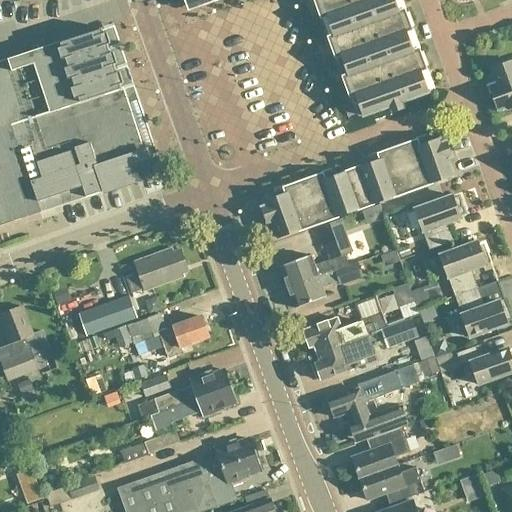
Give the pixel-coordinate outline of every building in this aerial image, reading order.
[(181,0),(186,14),(200,8),(223,0),(181,0)] [(312,0),(313,0),(349,99),(354,97),(362,119),(370,116),(389,109),(391,115),(402,111),(400,105),(418,98),(426,95),(419,73),(424,71),(397,0),(312,0)] [(0,65),(0,228),(63,207),(102,194),(102,195),(137,183),(152,178),(144,154),(142,155),(120,90),(118,91),(98,32),(0,65)] [(511,63),(491,70),(497,87),(488,90),(496,113),(505,110),(506,112),(511,109),(511,63)] [(450,159),(444,143),(440,145),(438,141),(437,141),(435,136),(262,198),(264,204),(262,204),(264,208),(259,210),(265,226),(269,224),(276,241),(451,178),(445,161),(450,159)] [(451,201),(450,198),(413,211),(427,253),(451,244),(444,226),(459,221),(458,218),(463,216),(457,199),(451,201)] [(363,230),(378,230),(378,219),(363,219),(363,230)] [(285,290),(346,267),(342,257),(349,254),(337,221),(316,229),(328,262),(312,268),(308,257),(277,269),(285,290)] [(453,299),(477,290),(470,272),(490,265),(482,245),(477,247),(476,244),(438,258),(453,299)] [(135,276),(123,280),(129,296),(141,292),(142,294),(182,279),(181,276),(186,274),(178,252),(171,255),(170,251),(131,265),(135,276)] [(355,264),(346,267),(285,290),(293,310),(323,299),(320,291),(336,285),(337,289),(361,281),(355,264)] [(410,304),(404,287),(390,292),(396,309),(410,304)] [(483,308),(477,290),(453,299),(468,340),(506,326),(505,323),(510,321),(503,301),(483,308)] [(147,296),(133,298),(136,317),(151,314),(147,296)] [(85,338),(136,320),(128,298),(77,316),(85,338)] [(354,308),(360,325),(339,332),(335,321),(301,333),(307,350),(312,349),(314,356),(384,330),(379,317),(378,317),(373,302),(354,308)] [(0,328),(7,347),(0,349),(0,370),(5,384),(37,372),(31,356),(47,350),(40,333),(31,337),(20,308),(0,316),(0,328)] [(164,331),(162,328),(158,316),(125,328),(130,341),(138,338),(140,343),(158,337),(166,360),(180,355),(178,350),(207,340),(199,319),(164,331)] [(384,330),(314,356),(306,359),(315,382),(318,381),(319,383),(375,362),(370,350),(384,345),(386,350),(416,339),(410,322),(384,331),(384,330)] [(442,341),(428,347),(433,361),(448,355),(442,341)] [(511,351),(507,354),(506,350),(482,359),(478,347),(454,356),(459,368),(468,364),(477,387),(511,374),(511,351)] [(417,366),(422,380),(437,375),(431,361),(417,366)] [(156,415),(228,389),(222,373),(210,377),(208,374),(187,382),(189,388),(152,402),(156,415)] [(346,428),(353,447),(370,440),(384,435),(399,430),(406,427),(399,408),(367,419),(366,416),(362,405),(401,391),(395,373),(356,387),(357,391),(327,403),(327,404),(324,408),(327,417),(332,418),(333,419),(337,418),(340,425),(348,423),(349,426),(346,428)] [(164,377),(140,386),(144,399),(168,390),(164,377)] [(228,389),(156,415),(157,415),(148,418),(155,436),(171,429),(169,425),(199,414),(202,421),(223,413),(222,410),(234,405),(228,389)] [(399,430),(384,435),(370,440),(374,451),(350,460),(357,482),(395,468),(392,460),(408,455),(399,430)] [(173,434),(120,454),(124,465),(177,445),(173,434)] [(213,450),(214,454),(193,462),(201,486),(219,480),(218,478),(222,477),(227,488),(248,481),(247,478),(259,474),(247,441),(235,446),(234,442),(213,450)] [(52,458),(43,461),(46,469),(55,466),(52,458)] [(30,460),(13,469),(23,490),(41,482),(30,460)] [(201,486),(193,462),(192,462),(192,463),(115,491),(122,511),(206,511),(232,503),(227,488),(222,477),(218,478),(219,480),(201,486)] [(397,476),(395,468),(357,482),(365,503),(389,494),(393,505),(422,495),(414,470),(397,476)] [(494,472),(481,476),(486,489),(499,484),(494,472)] [(93,479),(65,488),(70,502),(97,493),(93,479)] [(511,511),(511,487),(497,492),(504,511),(511,511)] [(245,509),(237,511),(271,511),(264,492),(242,500),(245,509)] [(448,511),(492,511),(490,496),(447,502),(448,511)] [(413,511),(410,503),(386,511),(413,511)]
